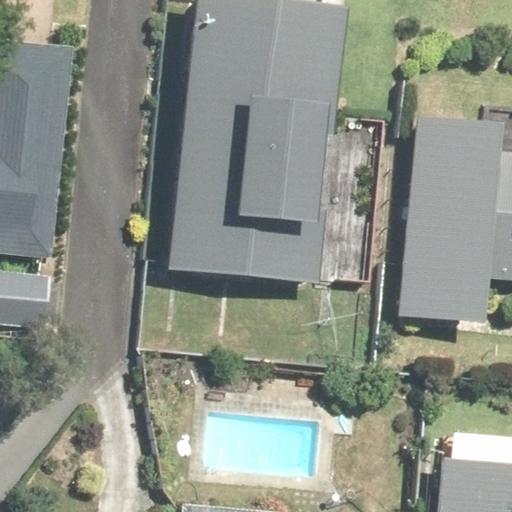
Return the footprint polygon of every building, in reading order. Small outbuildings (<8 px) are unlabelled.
[(320,110),(327,0),(321,0),(163,0),(145,275),(362,289),(373,113),(320,110)] [(0,265),(38,270),(62,50),(0,42),(0,265)] [(475,124),(401,118),(383,324),(462,331),(466,286),(511,289),(511,108),(476,106),(475,124)] [(32,276),(0,275),(0,333),(30,335),(32,276)] [(511,511),(511,453),(448,445),(445,466),(420,463),(413,511),(511,511)]
